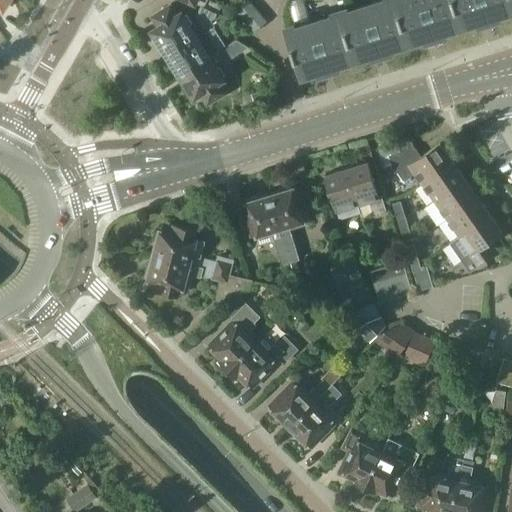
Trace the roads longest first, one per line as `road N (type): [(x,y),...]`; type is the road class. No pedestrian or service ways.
road 1 (secondary): [(0,259),(265,511)]
road 2 (secondary): [(27,294),(80,340),(128,416),(223,511)]
road 3 (secondary): [(221,155),(492,75)]
road 4 (residential): [(322,511),(141,332)]
road 5 (residential): [(168,157),(157,128),(75,13)]
road 6 (tertiary): [(75,13),(0,146)]
road 7 (secondary): [(168,157),(39,183)]
road 8 (secondary): [(52,217),(173,173)]
